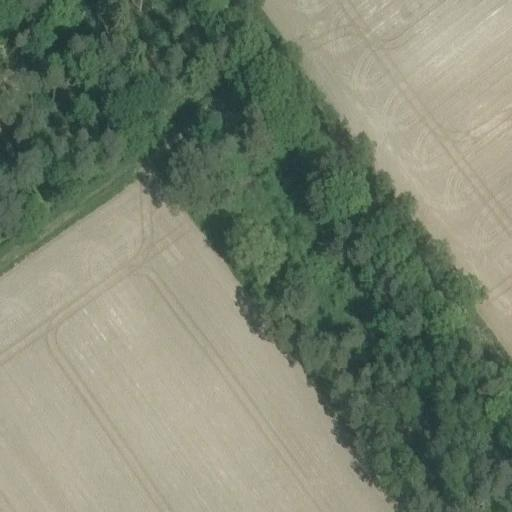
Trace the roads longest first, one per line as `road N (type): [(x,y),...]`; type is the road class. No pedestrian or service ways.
road 1 (track): [(213,0),(511,398)]
road 2 (track): [(265,69),(0,258)]
